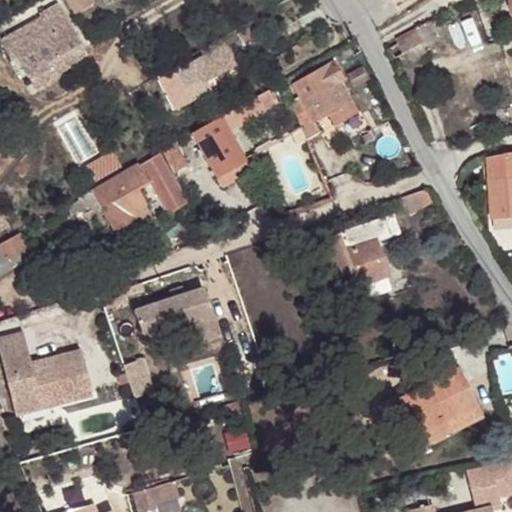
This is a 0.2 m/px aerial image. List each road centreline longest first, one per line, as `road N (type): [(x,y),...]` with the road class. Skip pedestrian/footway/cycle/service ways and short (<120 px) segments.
road 1 (residential): [(0,314),(435,171)]
road 2 (residential): [(435,171),(342,0)]
road 3 (residential): [(511,298),(435,171)]
